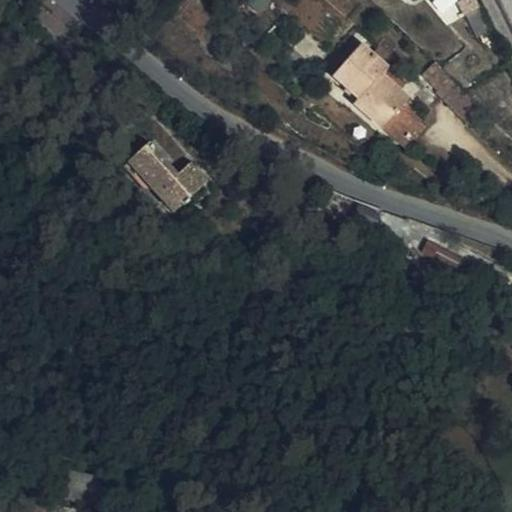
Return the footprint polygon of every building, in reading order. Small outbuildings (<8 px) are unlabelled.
[(401,97),(376,73),(382,67),(354,43),(329,72),(353,94),(347,102),(376,126),(401,97)] [(175,173),(180,169),(153,139),(148,143),(175,173)] [(187,162),(180,169),(175,173),(148,143),(147,142),(126,161),(171,212),(205,182),(187,162)] [(278,205),(261,196),(257,203),(276,211),(278,205)] [(247,227),(251,218),(243,215),(239,222),(247,227)] [(388,299),(394,289),(338,256),(293,232),(289,240),(388,299)] [(445,351),(454,322),(419,312),(415,323),(404,321),(399,336),(445,351)] [(99,503),(105,479),(71,471),(65,495),(99,503)]
